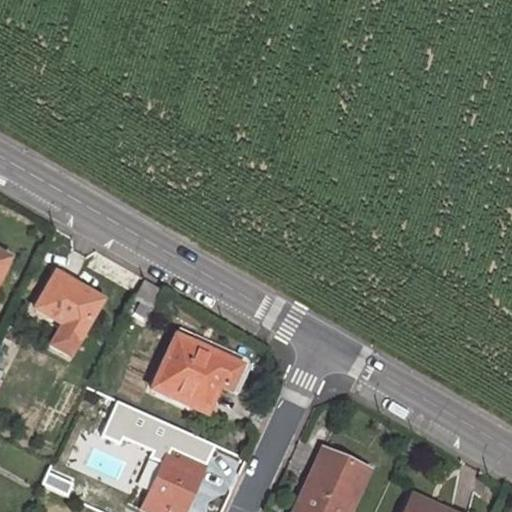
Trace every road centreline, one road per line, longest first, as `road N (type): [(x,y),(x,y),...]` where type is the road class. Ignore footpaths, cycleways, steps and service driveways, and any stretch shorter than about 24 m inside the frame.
road 1 (residential): [(322,342),(0,158)]
road 2 (residential): [(511,453),(322,342)]
road 3 (residential): [(322,342),(243,511)]
